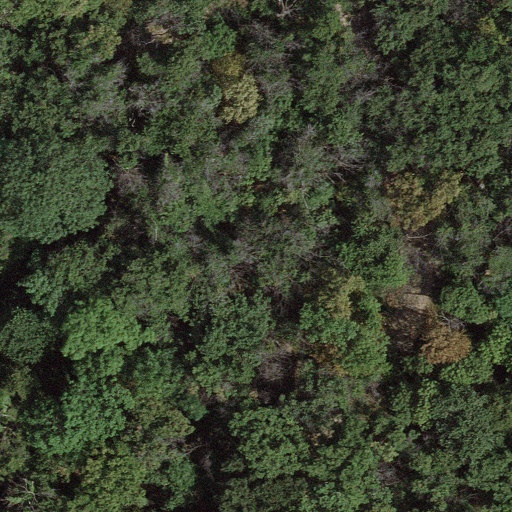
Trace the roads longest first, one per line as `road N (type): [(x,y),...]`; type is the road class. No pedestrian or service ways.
road 1 (track): [(304,511),(341,384),(394,336),(417,287),(382,129),(322,0)]
road 2 (track): [(221,0),(159,43),(56,58),(0,56)]
